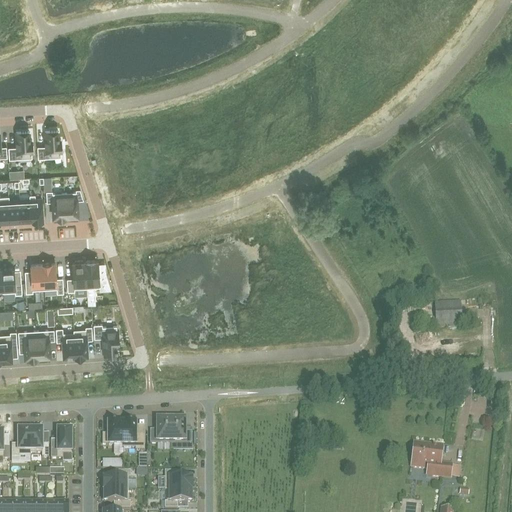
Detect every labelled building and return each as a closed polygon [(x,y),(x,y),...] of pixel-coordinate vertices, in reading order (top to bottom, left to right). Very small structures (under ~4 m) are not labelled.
[(56,0),(59,9),(71,6),(69,0),(56,0)] [(379,0),(362,0),(376,11),(383,3),(379,0)] [(447,0),(441,9),(459,22),(465,14),(449,1),(447,0)] [(465,0),(450,0),(449,1),(465,14),(472,5),(465,0)] [(355,6),(347,14),(362,30),(370,22),(376,28),(380,23),(371,14),(367,18),(355,6)] [(441,9),(434,17),(450,30),(452,31),(459,22),(441,9)] [(362,30),(347,14),(338,23),(350,35),(345,39),(354,49),(359,44),(353,38),(362,30)] [(433,16),(426,24),(430,27),(444,38),(450,30),(434,17),(433,16)] [(430,27),(423,36),(437,47),(444,38),(430,27)] [(327,33),(317,41),(330,58),(340,50),(344,56),(350,52),(342,42),(337,46),(327,33)] [(419,33),(413,42),(431,55),(437,47),(423,36),(419,33)] [(309,48),(307,48),(317,61),(312,65),(320,76),(325,71),(321,65),(330,58),(317,41),(316,40),(308,47),(309,48)] [(397,41),(391,46),(400,55),(392,63),(406,77),(415,69),(408,62),(413,57),(397,41)] [(288,60),(278,66),(289,85),(299,78),(303,85),(309,81),(302,70),(297,73),(288,60)] [(376,62),(370,67),(386,83),(391,78),(397,85),(406,77),(392,63),(384,70),(376,62)] [(278,66),(267,73),(276,87),(271,90),(278,101),(283,98),(279,91),(289,85),(278,66)] [(367,85),(358,92),(371,108),(380,101),(374,93),(380,89),(365,71),(359,76),(367,85)] [(254,80),(243,85),(253,105),(263,99),(267,107),(273,104),(267,92),(261,95),(254,80)] [(243,85),(232,91),(240,106),(234,109),(240,120),(246,117),(242,110),(253,105),(243,85)] [(342,90),(336,95),(350,112),(355,108),(362,115),(371,108),(358,92),(350,99),(342,90)] [(225,97),(215,101),(221,120),(232,116),(225,97)] [(215,101),(204,104),(211,124),(221,120),(215,101)] [(204,104),(194,108),(201,127),(211,124),(204,104)] [(194,108),(184,112),(190,131),(201,127),(194,108)] [(184,112),(173,115),(180,135),(190,131),(184,112)] [(163,115),(151,118),(155,139),(167,136),(169,143),(176,142),(172,129),(166,131),(163,115)] [(142,136),(136,138),(138,150),(145,149),(143,142),(155,139),(151,118),(150,117),(140,119),(140,120),(139,121),(142,136)] [(328,121),(318,127),(328,144),(338,139),(328,121)] [(124,123),(111,125),(114,146),(126,145),(127,152),(134,151),(132,139),(126,139),(124,123)] [(100,139),(94,140),(95,153),(102,152),(102,147),(114,146),(111,125),(99,126),(100,139)] [(318,127),(309,132),(319,150),(328,144),(318,127)] [(61,157),(61,152),(62,152),(61,139),(58,139),(58,136),(58,134),(58,130),(45,131),(46,146),(37,146),(38,158),(61,157)] [(29,135),(29,131),(16,132),(17,147),(8,147),(9,151),(9,158),(32,157),(32,153),(33,153),(32,140),(29,140),(29,137),(29,135)] [(309,132),(299,137),(309,155),(319,150),(309,132)] [(299,137),(290,143),(300,160),(309,155),(299,137)] [(290,143),(281,148),(289,163),(290,165),(300,160),(290,143)] [(279,146),(270,151),(279,169),(289,163),(281,148),(279,146)] [(270,151),(259,157),(269,175),(279,169),(270,151)] [(244,162),(233,165),(235,170),(240,187),(250,184),(244,162)] [(120,182),(110,185),(114,196),(133,190),(130,180),(141,176),(139,169),(118,175),(120,182)] [(223,170),(213,173),(214,175),(219,194),(230,192),(229,190),(224,173),(223,170)] [(235,170),(224,173),(229,190),(240,187),(235,170)] [(214,175),(203,178),(204,180),(209,197),(219,194),(214,175)] [(192,178),(182,182),(187,201),(188,203),(198,200),(193,183),(192,178)] [(204,180),(193,183),(198,200),(209,197),(204,180)] [(182,182),(171,185),(177,204),(187,201),(182,182)] [(171,185),(161,188),(166,207),(177,204),(171,185)] [(76,192),(64,192),(66,217),(67,217),(67,216),(77,215),(77,200),(83,200),(80,189),(76,189),(76,192)] [(133,190),(114,196),(117,208),(127,205),(129,211),(151,205),(148,197),(136,201),(133,190)] [(52,191),(46,191),(47,202),(53,202),(54,216),(57,216),(57,217),(66,217),(64,192),(52,193),(52,191)] [(35,195),(30,195),(30,200),(31,219),(32,219),(33,221),(43,220),(41,199),(35,199),(35,195)] [(8,197),(0,197),(0,221),(10,221),(9,201),(8,197)] [(20,200),(9,201),(10,221),(21,220),(20,200)] [(30,200),(20,200),(21,220),(31,219),(30,200)] [(262,220),(251,227),(255,233),(261,229),(268,239),(286,227),(287,227),(281,218),(280,218),(279,217),(265,226),(262,220)] [(286,227),(268,239),(275,249),(268,253),(272,259),(283,252),(279,247),(293,238),(286,227)] [(237,235),(223,238),(229,259),(242,255),(237,235)] [(223,238),(211,242),(216,263),(229,259),(223,238)] [(211,242),(198,245),(204,266),(216,263),(211,242)] [(198,245),(184,249),(191,270),(204,266),(198,245)] [(285,255),(274,262),(278,268),(284,263),(291,273),(309,262),(302,251),(288,260),(285,255)] [(140,258),(136,259),(139,272),(151,268),(153,275),(172,269),(169,259),(158,262),(155,253),(150,255),(150,254),(140,257),(140,258)] [(73,279),(67,279),(68,292),(75,291),(74,289),(87,288),(85,261),(85,262),(83,262),(82,260),(75,261),(75,263),(72,263),(73,279)] [(96,260),(85,261),(87,288),(100,287),(98,261),(97,261),(96,260)] [(309,262),(291,273),(297,284),(293,286),(297,292),(308,285),(304,280),(315,272),(309,262)] [(31,280),(25,280),(26,293),(33,293),(33,290),(45,289),(43,263),(42,263),(42,264),(31,265),(31,280)] [(51,263),(43,263),(45,289),(56,289),(57,294),(64,293),(63,278),(56,278),(55,264),(51,264),(51,263)] [(3,268),(2,268),(3,293),(15,292),(15,295),(22,294),(21,281),(15,282),(14,268),(3,269),(3,268)] [(155,282),(143,285),(147,297),(166,291),(164,282),(175,279),(172,269),(153,275),(155,282)] [(461,327),(459,301),(435,303),(437,329),(461,327)] [(170,305),(151,310),(155,323),(166,319),(168,326),(187,320),(184,310),(173,314),(170,305)] [(329,311),(322,312),(323,324),(329,324),(330,337),(344,337),(344,332),(345,332),(344,319),(343,319),(343,315),(329,316),(329,311)] [(268,312),(261,312),(262,325),(268,325),(269,338),(284,337),(282,316),(268,317),(268,312)] [(299,312),(292,312),(293,325),(299,325),(300,339),(310,339),(310,338),(314,337),(313,316),(299,317),(299,312)] [(238,314),(231,315),(232,327),(238,327),(239,340),(253,340),(252,318),(238,319),(238,314)] [(208,318),(201,319),(202,331),(208,331),(209,346),(219,345),(219,344),(223,344),(222,322),(208,323),(208,318)] [(170,333),(158,336),(162,349),(182,343),(179,334),(190,330),(187,320),(168,326),(170,333)] [(119,342),(118,329),(117,329),(117,326),(102,327),(102,324),(93,324),(94,338),(103,338),(104,352),(118,352),(118,343),(119,342)] [(86,329),(74,330),(75,356),(84,356),(84,355),(87,355),(86,340),(93,340),(92,326),(86,326),(86,329)] [(74,330),(73,330),(74,332),(63,333),(63,328),(56,328),(56,342),(63,341),(64,356),(66,356),(66,358),(73,358),(73,355),(75,355),(75,357),(75,356),(74,330)] [(49,341),(55,340),(54,329),(36,330),(38,357),(38,356),(49,355),(49,341)] [(26,357),(29,357),(29,358),(38,357),(36,330),(18,331),(19,342),(25,342),(26,357)] [(10,332),(10,334),(0,334),(0,361),(0,362),(0,361),(12,360),(11,345),(17,345),(16,332),(10,332)] [(173,420),(171,420),(171,444),(191,444),(191,432),(185,432),(185,428),(185,420),(183,420),(183,418),(173,418),(173,420)] [(150,444),(171,444),(171,420),(157,420),(157,430),(150,430),(150,444)] [(122,445),(122,423),(108,423),(108,434),(102,434),(102,445),(108,445),(122,445)] [(136,423),(122,423),(122,445),(122,448),(135,448),(135,451),(144,451),(144,436),(136,436),(136,423)] [(51,445),(51,459),(63,459),(63,455),(71,455),(71,430),(65,430),(65,428),(57,428),(57,445),(51,445)] [(11,445),(11,458),(19,458),(19,456),(30,456),(30,430),(18,430),(18,445),(11,445)] [(30,430),(30,456),(31,456),(31,454),(42,454),(42,458),(49,458),(49,445),(42,445),(42,430),(30,430)] [(0,432),(0,458),(2,458),(2,460),(9,460),(9,447),(3,447),(3,432),(0,432)] [(410,467),(427,469),(426,476),(431,476),(450,479),(452,465),(441,463),(443,446),(413,442),(410,467)] [(122,469),(122,461),(102,461),(102,469),(122,469)] [(103,479),(103,490),(128,490),(128,478),(130,478),(130,472),(117,472),(117,478),(104,478),(104,479),(103,479)] [(165,490),(192,490),(192,479),(191,479),(191,478),(178,478),(178,472),(165,472),(165,490)] [(128,502),(128,490),(103,490),(103,491),(104,491),(104,495),(102,495),(102,501),(104,501),(104,503),(113,503),(117,503),(117,509),(130,509),(130,502),(128,502)] [(192,490),(165,490),(165,491),(167,491),(167,502),(165,502),(165,509),(178,509),(178,503),(191,503),(191,491),(192,491),(192,490)]
